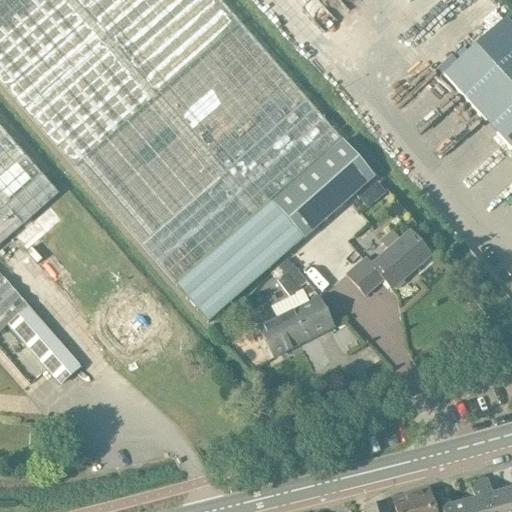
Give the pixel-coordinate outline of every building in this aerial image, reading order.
[(340,141),(217,0),(0,0),(0,87),(55,151),(205,324),(302,241),(374,180),(342,143),(271,204),(269,202),(340,141)] [(511,34),(502,24),(444,77),(511,151),(511,34)] [(0,128),(0,245),(58,194),(0,128)] [(389,291),(428,257),(407,233),(369,266),(363,260),(344,277),(362,298),(381,282),(389,291)] [(291,299),(307,286),(287,262),(262,282),(274,297),(284,290),(291,299)] [(78,368),(0,278),(0,331),(7,325),(57,385),(78,368)] [(96,301),(83,313),(108,341),(117,333),(127,344),(128,342),(141,330),(142,331),(149,325),(148,324),(161,313),(162,313),(163,312),(140,286),(139,287),(108,315),(96,301)] [(271,360),(331,330),(316,300),(256,331),(271,360)] [(511,511),(511,473),(511,474),(511,479),(511,490),(503,493),(508,511),(511,511)] [(508,511),(503,493),(491,496),(487,481),(478,483),(486,511),(508,511)] [(486,511),(478,483),(469,486),(473,501),(461,504),(463,511),(486,511)] [(432,511),(426,490),(390,500),(393,511),(432,511)] [(463,511),(461,504),(450,508),(445,492),(436,495),(440,511),(463,511)]
